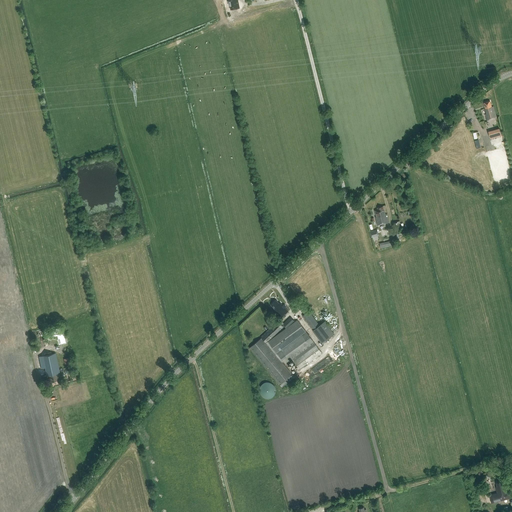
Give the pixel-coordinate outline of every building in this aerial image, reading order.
[(239,7),(237,0),(228,0),(229,1),(228,1),(229,5),(230,5),(231,9),(239,7)] [(490,101),(484,103),(485,108),(484,109),(486,115),(485,115),(486,120),(496,117),(493,106),(492,107),(490,101)] [(501,128),(489,131),(492,138),(503,135),(501,128)] [(377,225),(389,222),(387,214),(385,214),(384,210),(383,206),(377,207),(378,210),(375,210),(376,216),(375,217),(377,225)] [(402,229),(400,221),(392,222),(394,231),(402,229)] [(377,229),(370,231),(372,238),(379,235),(377,229)] [(382,248),(394,245),(393,239),(381,243),(382,248)] [(276,312),(281,317),(282,318),(283,316),(283,317),(285,315),(284,315),(289,310),(280,302),(279,303),(276,300),(271,305),(275,309),(274,309),(276,312)] [(309,311),(302,316),(322,343),(334,334),(325,321),(319,325),(309,311)] [(291,316),(283,324),(286,327),(294,320),(291,316)] [(297,319),(271,339),(284,326),(282,324),(283,322),(280,319),(261,337),(261,338),(249,348),(275,379),(282,387),(287,383),(285,380),(292,374),(284,365),(282,362),(284,361),(286,364),(292,359),(300,369),(322,353),(297,319)] [(42,377),(43,380),(47,379),(47,375),(48,375),(49,380),(51,379),(52,382),(56,381),(56,379),(59,379),(58,375),(60,374),(58,367),(62,366),(61,360),(57,360),(56,354),(39,357),(43,376),(42,377)] [(275,392),(276,390),(275,387),(274,385),(272,383),(270,382),(268,382),(265,382),(263,383),(261,385),(260,387),(259,390),(260,392),(261,395),(263,396),(265,398),(268,398),(270,398),(272,396),(274,395),(275,392)] [(495,487),(497,492),(490,494),(492,503),(511,497),(511,495),(510,489),(507,490),(505,484),(504,484),(503,481),(496,482),(497,486),(495,487)]
